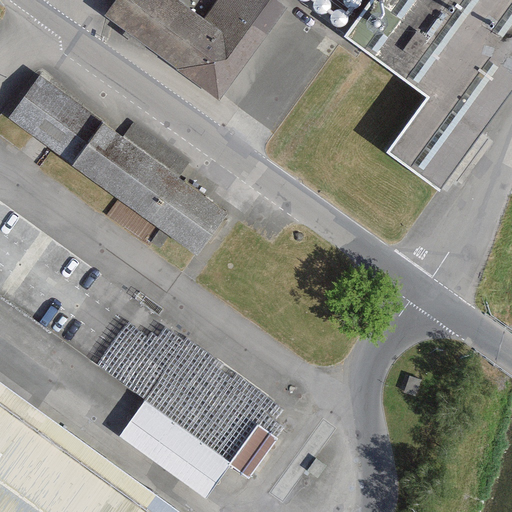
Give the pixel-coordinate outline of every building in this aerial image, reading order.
[(221,0),(204,24),(170,0),(121,0),(106,21),(220,103),(286,12),(268,0),(221,0)] [(511,0),(363,0),(370,5),(343,44),(428,106),(387,156),(441,199),(511,99),(511,0)] [(229,210),(40,72),(9,114),(198,252),(229,210)] [(173,511),(0,394),(0,511),(173,511)] [(229,458),(249,472),(278,433),(258,418),(229,458)] [(308,467),(317,474),(326,463),(316,456),(308,467)]
